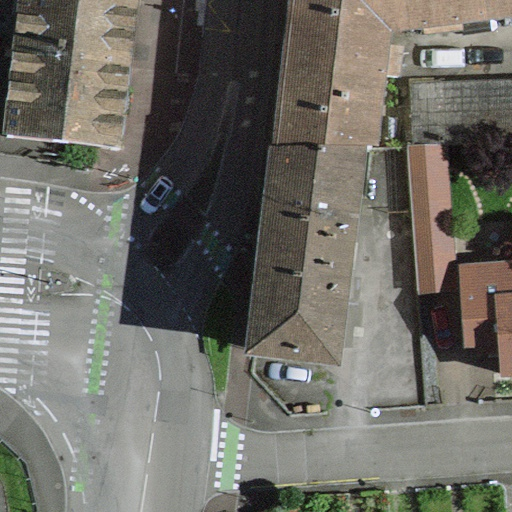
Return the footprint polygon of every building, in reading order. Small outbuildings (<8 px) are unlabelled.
[(127,0),(19,0),(15,41),(121,55),(127,0)] [(287,0),(269,144),(361,140),(372,69),(388,70),(391,43),(377,41),(381,19),(415,17),(416,22),(455,19),(455,11),(510,5),(509,0),(287,0)] [(6,132),(90,143),(112,145),(121,55),(15,41),(6,132)] [(511,76),(402,80),(404,139),(511,135),(511,76)] [(361,140),(269,144),(245,346),(324,356),(334,272),(336,272),(338,246),(335,245),(349,145),(360,143),(361,140)] [(430,144),(400,146),(402,187),(432,186),(430,144)] [(432,186),(402,187),(409,291),(442,290),(436,186),(432,186)] [(461,342),(491,340),(488,297),(498,296),(496,269),(456,272),(461,342)] [(511,368),(511,294),(498,296),(488,297),(491,340),(494,370),(511,368)]
